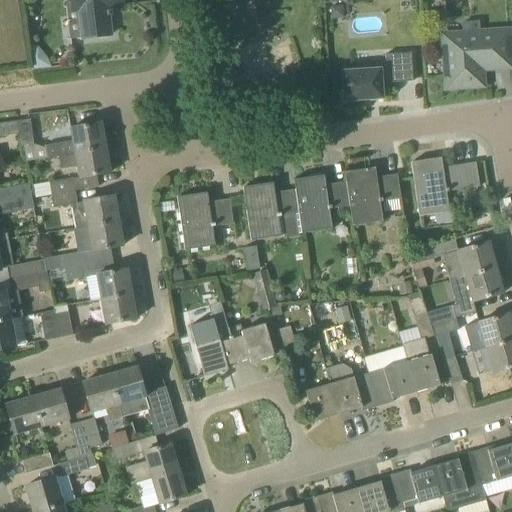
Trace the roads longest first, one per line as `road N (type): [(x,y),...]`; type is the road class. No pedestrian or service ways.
road 1 (residential): [(0,376),(154,332),(161,308),(133,173)]
road 2 (residential): [(196,161),(490,117)]
road 3 (residential): [(301,469),(285,396),(272,387),(237,395),(193,416),(216,494)]
road 4 (residential): [(301,469),(511,407)]
